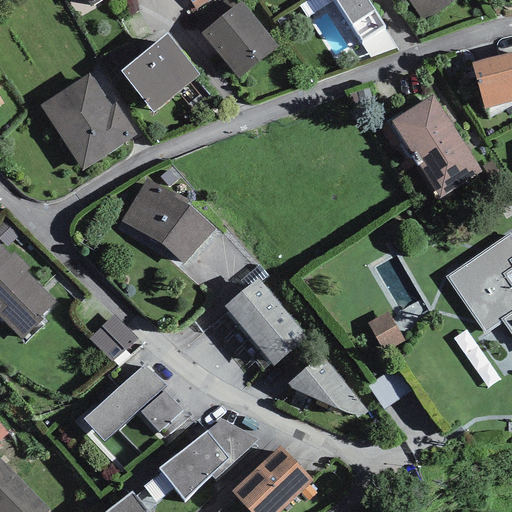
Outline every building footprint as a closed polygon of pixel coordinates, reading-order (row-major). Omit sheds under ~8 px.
[(83,0),(90,10),(108,0),(83,0)] [(188,0),(195,10),(210,0),(188,0)] [(385,30),(365,0),(332,0),(332,1),(361,45),(385,30)] [(398,0),(403,6),(409,0),(410,0),(426,21),(457,0),(398,0)] [(277,50),(239,4),(201,36),(238,81),(277,50)] [(199,78),(166,38),(120,75),(153,115),(199,78)] [(483,110),(511,101),(511,51),(470,63),(483,110)] [(110,109),(88,76),(40,108),(84,173),(137,137),(115,105),(110,109)] [(440,198),(481,172),(433,96),(391,120),(440,198)] [(189,200),(146,179),(121,221),(162,244),(183,264),(214,229),(186,204),(189,200)] [(10,225),(0,233),(0,241),(8,250),(22,238),(10,225)] [(511,238),(509,234),(445,277),(484,334),(501,322),(511,336),(511,238)] [(40,317),(55,302),(26,272),(29,269),(13,252),(10,255),(0,245),(0,318),(21,340),(40,322),(43,319),(40,317)] [(307,339),(258,279),(224,306),(273,366),(307,339)] [(136,340),(114,317),(89,341),(112,364),(136,340)] [(392,317),(372,327),(386,354),(406,344),(392,317)] [(322,355),(288,384),(291,388),(337,409),(345,412),(352,414),(359,414),(363,414),(367,412),(322,355)] [(166,385),(144,365),(83,419),(104,441),(166,385)] [(396,375),(371,393),(387,415),(412,396),(396,375)] [(182,412),(164,393),(141,415),(159,434),(182,412)] [(220,419),(158,469),(184,500),(211,476),(214,480),(258,439),(220,419)] [(279,511),(313,481),(279,446),(231,492),(249,511),(279,511)] [(47,511),(49,510),(0,459),(0,511),(47,511)] [(146,511),(131,492),(106,511),(146,511)]
